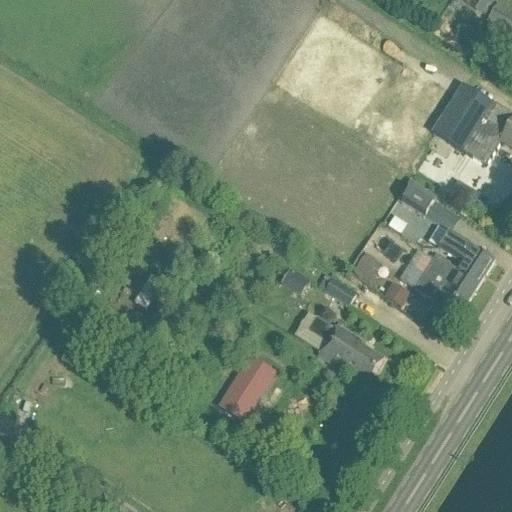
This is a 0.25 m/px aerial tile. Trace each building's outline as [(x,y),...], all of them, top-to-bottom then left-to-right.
[(485,0),(484,0),(476,14),(486,20),(495,6),(485,0)] [(511,40),(511,15),(499,8),(488,26),(511,40)] [(457,99),(440,125),(441,126),(469,144),(470,145),(487,118),(484,117),(457,99)] [(511,129),(508,136),(488,123),(473,146),(494,160),(503,146),(511,151),(511,129)] [(402,209),(425,223),(436,206),(413,191),(402,209)] [(470,274),(486,284),(496,267),(468,249),(451,239),(449,242),(441,255),(440,255),(465,271),(470,274)] [(365,261),(353,278),(369,289),(381,272),(365,261)] [(466,314),(486,284),(470,274),(465,271),(461,276),(437,261),(434,265),(424,282),(422,285),(417,294),(416,296),(436,308),(441,299),(466,314)] [(291,275),(282,290),(302,302),(311,287),(291,275)] [(350,313),(358,300),(335,285),(327,298),(350,313)] [(392,288),(384,302),(402,313),(410,299),(392,288)] [(369,388),(384,364),(363,350),(365,347),(339,330),(319,361),(345,378),(348,374),(369,388)] [(248,364),(216,415),(243,432),(275,381),(248,364)]
